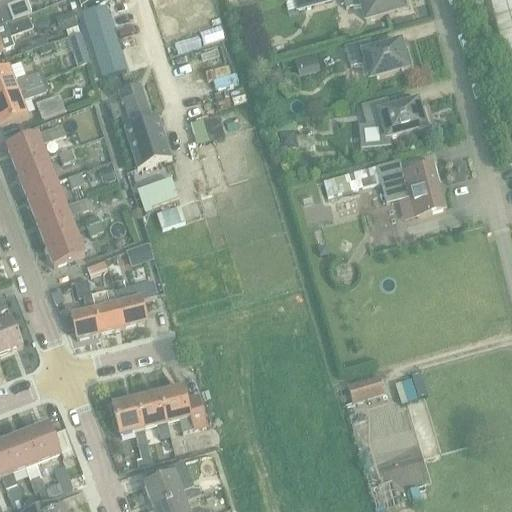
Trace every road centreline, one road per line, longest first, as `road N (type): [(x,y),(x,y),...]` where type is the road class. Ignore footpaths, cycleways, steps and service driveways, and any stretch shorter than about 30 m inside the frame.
road 1 (residential): [(511,278),(437,0)]
road 2 (residential): [(64,377),(0,211)]
road 3 (residential): [(117,511),(64,377)]
